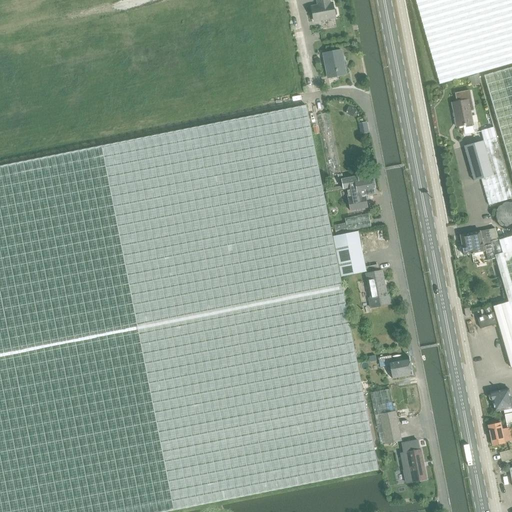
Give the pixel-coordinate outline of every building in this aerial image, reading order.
[(311,7),(314,21),(335,18),(334,13),(336,11),(336,8),(333,7),(332,3),(330,3),(328,0),(316,0),(317,3),(319,2),(319,5),(311,7)] [(511,0),(415,0),(439,84),(511,63),(511,0)] [(346,75),(341,51),(323,54),(328,78),(346,75)] [(485,247),(485,251),(488,261),(496,259),(508,303),(511,315),(511,67),(484,76),(511,172),(511,236),(499,240),(491,242),(491,246),(485,247)] [(478,75),(469,77),(472,86),(480,84),(478,75)] [(456,102),(451,103),(456,127),(463,126),(465,135),(474,133),(472,126),(471,124),(473,124),(470,110),(473,109),(469,91),(455,94),(456,102)] [(87,149),(0,166),(0,511),(167,511),(378,470),(340,277),(332,237),(306,106),(87,149)] [(349,107),(346,114),(353,118),(356,110),(349,107)] [(328,113),(316,115),(329,177),(337,175),(341,174),(328,113)] [(367,123),(359,124),(360,135),(368,133),(367,123)] [(481,180),(488,206),(511,198),(511,195),(492,128),(481,131),(483,141),(493,176),(481,180)] [(483,141),(463,147),(474,182),(481,180),(493,176),(483,141)] [(372,173),(341,179),(343,189),(347,188),(361,185),(361,187),(374,184),(372,173)] [(366,195),(376,193),(374,184),(361,187),(361,185),(347,188),(349,199),(351,212),(368,208),(366,195)] [(348,232),(371,227),(368,214),(345,219),(348,232)] [(495,229),(488,230),(491,242),(499,240),(495,229)] [(491,242),(488,230),(460,236),(462,247),(459,250),(460,254),(463,256),(485,251),(485,247),(491,246),(491,242)] [(359,231),(333,237),(341,277),(366,271),(367,271),(366,267),(359,231)] [(390,305),(388,295),(386,295),(381,271),(378,271),(377,265),(366,267),(367,271),(366,271),(366,274),(371,300),(369,301),(370,309),(390,305)] [(495,312),(498,324),(511,368),(511,367),(511,315),(508,303),(493,307),(495,312)] [(495,312),(492,312),(490,308),(480,310),(482,315),(477,317),(480,329),(498,324),(495,312)] [(412,375),(408,358),(391,361),(390,356),(378,358),(380,367),(389,365),(392,379),(412,375)] [(394,412),(390,389),(370,393),(380,447),(385,445),(402,442),(396,411),(394,412)] [(511,409),(508,389),(490,393),(490,394),(488,396),(489,400),(491,401),(491,402),(492,402),(495,412),(503,410),(507,428),(501,430),(502,434),(510,432),(511,431),(511,409)] [(501,430),(500,423),(488,426),(492,446),(504,443),(504,441),(511,439),(511,431),(510,432),(502,434),(501,430)] [(403,453),(400,454),(402,462),(404,471),(406,483),(412,482),(427,479),(421,451),(419,451),(417,440),(401,443),(403,453)]
